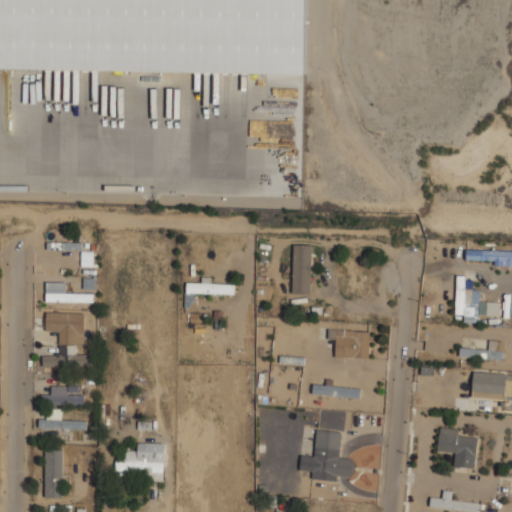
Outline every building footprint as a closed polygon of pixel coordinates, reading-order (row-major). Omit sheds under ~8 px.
[(0,0),(0,66),(304,73),(305,0),(0,0)] [(312,245),(294,244),(293,293),(311,293),(312,245)] [(495,265),(511,265),(511,250),(467,250),(466,259),(495,260),(495,265)] [(481,290),(473,290),(473,277),(456,277),(455,314),(464,314),(464,321),(480,322),(481,290)] [(186,292),(234,294),(234,284),(186,282),(186,292)] [(84,312),(45,312),(46,331),(59,331),(59,355),(42,355),(42,366),(89,366),(89,354),(77,354),(76,343),(84,343),(84,312)] [(370,331),(330,329),(330,338),(336,338),(335,356),(369,358),(370,331)] [(503,358),(503,339),(486,339),(486,348),(459,347),(459,357),(503,358)] [(511,398),(511,373),(473,371),(471,396),(511,398)] [(51,385),(51,394),(41,394),(42,405),(85,404),(85,394),(79,394),(79,385),(51,385)] [(87,429),(87,421),(61,420),(62,408),(47,408),(47,419),(39,419),(39,427),(87,429)] [(478,437),(459,435),(459,429),(440,427),(437,450),(455,452),(454,466),(474,468),(478,437)] [(300,470),(313,471),(312,478),(337,481),(337,475),(352,476),(354,458),(339,457),(342,432),(317,430),(314,456),(301,455),(300,470)] [(164,443),(138,442),(137,450),(124,450),(124,461),(116,460),(115,474),(145,475),(145,481),(163,481),(164,443)] [(44,497),(61,497),(62,449),(45,449),(44,497)] [(444,508),(461,509),(462,499),(446,498),(447,491),(445,491),(444,508)]
